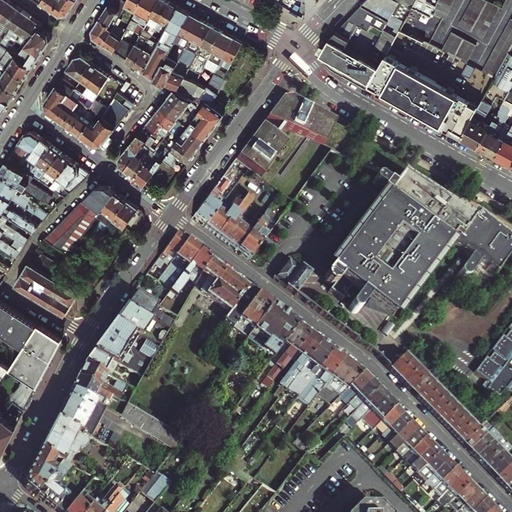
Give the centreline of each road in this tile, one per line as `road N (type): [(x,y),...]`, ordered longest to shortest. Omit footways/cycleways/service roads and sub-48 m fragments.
road 1 (residential): [(170,217),(374,369),(511,510)]
road 2 (tertiary): [(511,190),(333,91),(297,49)]
road 3 (residential): [(104,167),(43,228),(6,287),(84,334)]
road 4 (secondary): [(170,217),(297,49)]
road 5 (residential): [(72,34),(148,88),(143,106),(98,161)]
road 6 (secondary): [(0,488),(84,334)]
road 7 (secondary): [(84,334),(170,217)]
